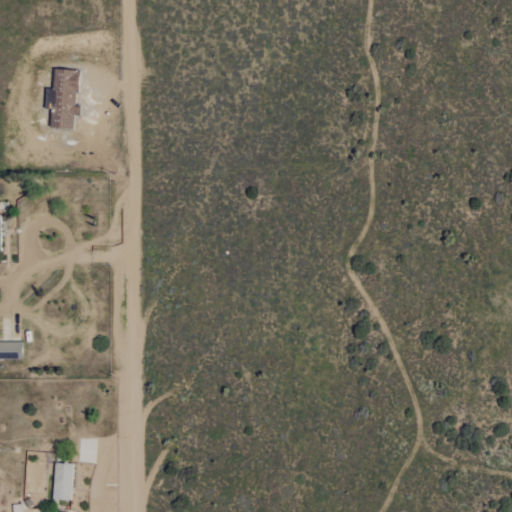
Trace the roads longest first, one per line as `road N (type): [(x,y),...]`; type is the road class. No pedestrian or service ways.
road 1 (residential): [(134,511),(129,0)]
road 2 (track): [(134,253),(55,256),(0,280),(1,306),(10,280)]
